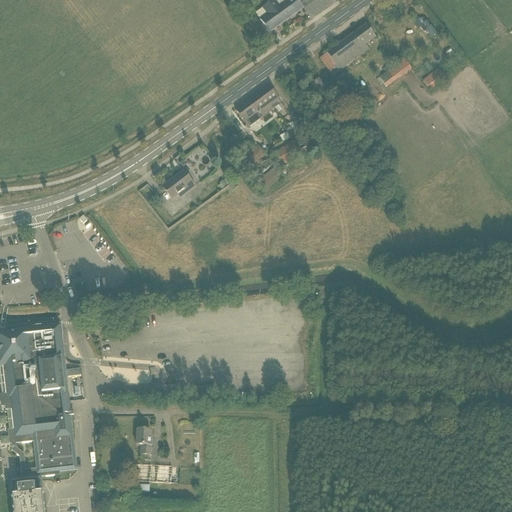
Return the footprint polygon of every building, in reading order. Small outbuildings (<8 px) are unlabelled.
[(273,0),(262,9),(267,16),(260,20),(270,33),(303,9),(299,4),(300,3),(299,2),(298,2),(296,0),(275,0),(274,1),(273,0)] [(422,25),(431,38),(436,35),(427,22),(422,25)] [(366,25),(320,59),(332,77),(355,61),(353,59),(356,57),(357,59),(369,50),(365,45),(375,38),(366,25)] [(386,88),(416,66),(411,59),(405,63),(404,61),(379,79),(386,88)] [(423,82),(430,91),(445,79),(438,70),(423,82)] [(248,128),(274,110),(272,107),(279,102),(268,87),(235,111),(248,128)] [(339,130),(341,133),(342,134),(352,127),(349,123),(339,130)] [(311,153),(302,137),(274,153),(283,169),(311,153)] [(266,193),(283,177),(257,147),(239,162),(266,193)] [(184,160),(179,164),(182,169),(187,165),(184,160)] [(179,200),(195,189),(183,172),(162,188),(172,201),(177,197),(179,200)] [(228,177),(224,181),(233,191),(238,187),(228,177)] [(89,325),(90,333),(99,332),(109,330),(108,322),(98,324),(89,325)] [(22,480),(10,481),(11,497),(12,511),(43,511),(39,478),(60,476),(59,471),(72,470),(75,470),(65,379),(81,377),(79,362),(63,364),(59,326),(0,332),(0,382),(3,406),(6,405),(11,445),(12,451),(19,458),(22,480)] [(152,447),(152,437),(150,437),(150,431),(137,430),(136,446),(141,447),(141,456),(150,457),(150,447),(152,447)] [(171,484),(172,469),(172,468),(136,466),(135,482),(171,484)]
